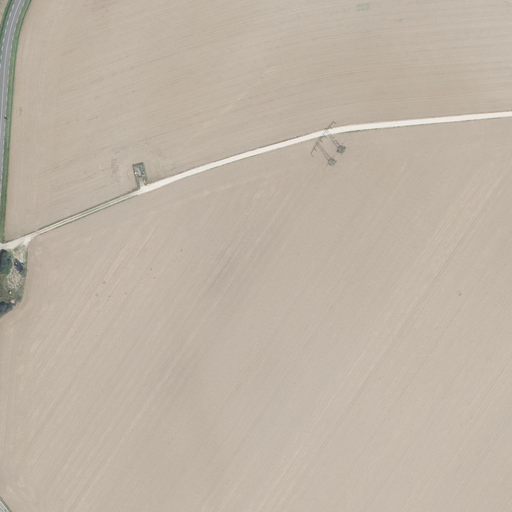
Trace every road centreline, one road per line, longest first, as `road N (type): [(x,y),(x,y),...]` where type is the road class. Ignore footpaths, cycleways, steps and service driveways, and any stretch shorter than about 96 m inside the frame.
road 1 (track): [(511,113),(317,134),(167,180),(37,232)]
road 2 (secondary): [(0,146),(6,51),(19,0)]
